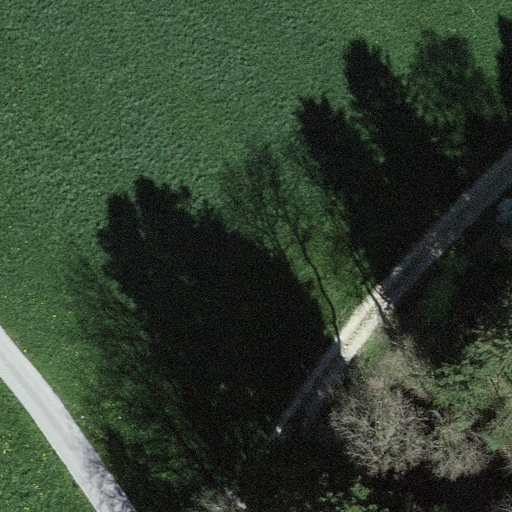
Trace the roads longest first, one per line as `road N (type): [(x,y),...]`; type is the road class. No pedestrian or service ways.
road 1 (track): [(217,511),(372,309),(511,168)]
road 2 (unclassified): [(0,360),(111,511)]
